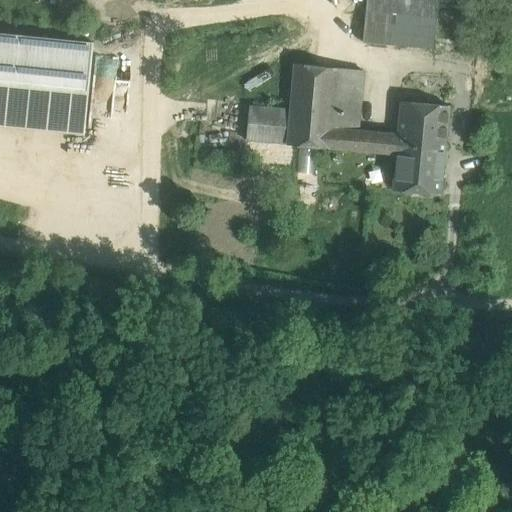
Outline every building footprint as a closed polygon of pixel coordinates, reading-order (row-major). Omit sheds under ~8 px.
[(439,0),(366,0),(366,12),(390,15),(409,17),(438,19),(439,0)] [(390,15),(366,12),(363,42),(387,44),(390,15)] [(409,17),(390,15),(387,44),(406,46),(409,17)] [(438,19),(409,17),(406,46),(435,49),(438,19)] [(94,43),(0,33),(0,123),(85,132),(94,43)] [(336,68),(295,64),(291,109),(290,123),(330,127),(336,68)] [(363,70),(336,68),(330,127),(357,130),(363,70)] [(449,106),(401,101),(398,134),(397,145),(445,150),(449,106)] [(291,109),(250,105),(247,140),(396,154),(397,145),(398,134),(357,130),(330,127),(290,123),(291,109)] [(445,150),(397,145),(396,154),(393,189),(441,193),(445,150)]
